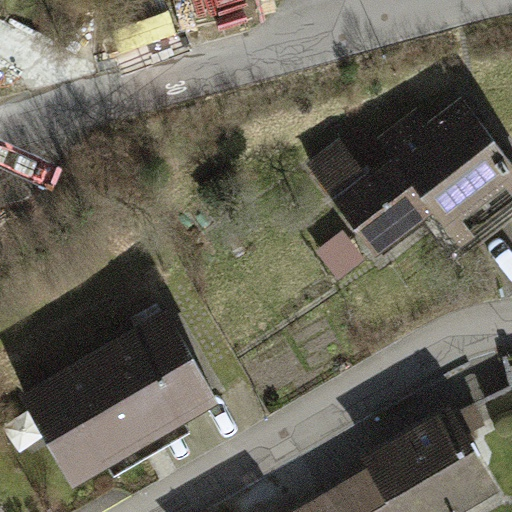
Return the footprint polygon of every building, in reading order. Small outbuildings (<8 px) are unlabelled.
[(480,258),(511,233),(511,150),(477,103),(444,128),(432,111),(393,140),(410,165),(385,184),(357,146),(322,171),(394,267),(453,223),(480,258)] [(136,194),(110,209),(120,226),(146,212),(136,194)] [(382,277),(354,238),(327,258),(355,297),(382,277)] [(21,400),(76,487),(220,396),(165,309),(21,400)] [(485,421),(475,403),(443,421),(376,459),(380,467),(328,497),(336,511),(441,511),(489,485),(460,435),(485,421)] [(336,511),(328,497),(302,511),(336,511)]
